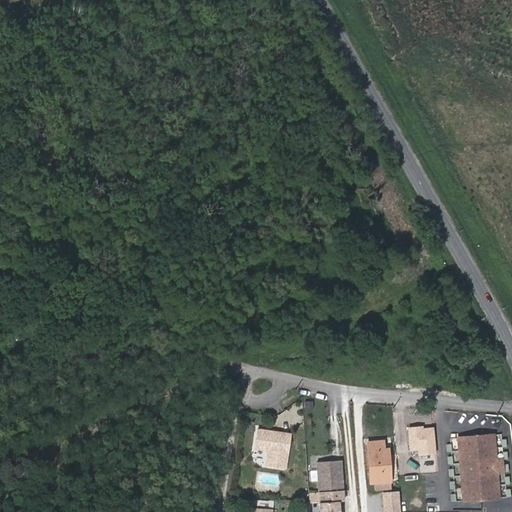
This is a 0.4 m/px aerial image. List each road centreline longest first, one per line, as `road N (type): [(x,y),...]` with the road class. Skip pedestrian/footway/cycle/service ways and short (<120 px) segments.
road 1 (residential): [(225,511),(237,382),(250,367),(352,389),(511,405)]
road 2 (secondary): [(511,349),(317,0)]
road 3 (unknown): [(349,388),(354,511)]
